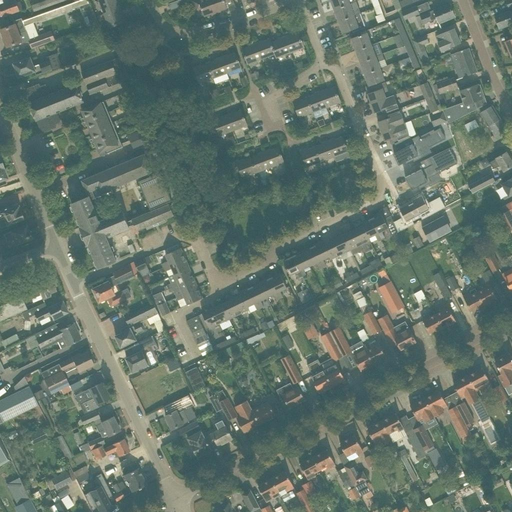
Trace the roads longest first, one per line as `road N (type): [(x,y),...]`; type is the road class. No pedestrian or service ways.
road 1 (residential): [(175,498),(511,319)]
road 2 (residential): [(220,285),(380,195),(382,181),(336,70),(324,62)]
road 3 (residential): [(175,498),(73,283)]
road 4 (residential): [(220,285),(191,236),(73,283)]
road 5 (residential): [(292,0),(188,33),(167,28),(148,0)]
road 6 (unclassified): [(56,247),(0,109)]
road 7 (residential): [(511,113),(462,0)]
